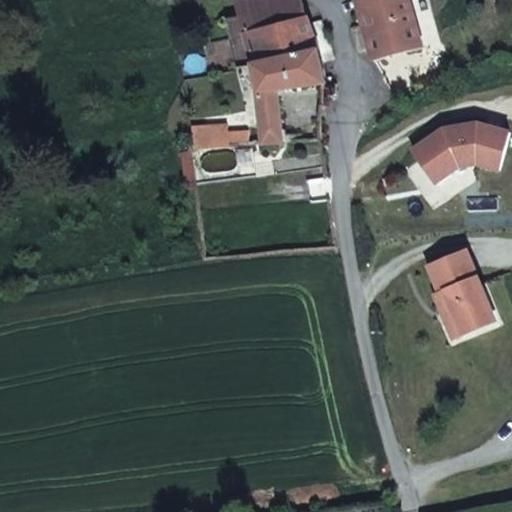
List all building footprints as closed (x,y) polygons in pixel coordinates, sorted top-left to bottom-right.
[(411,0),(410,0),(358,0),(376,62),(392,57),(390,48),(405,44),(407,53),(424,49),(411,0)] [(303,2),(239,2),(242,17),(228,19),(234,46),(248,42),(254,66),(320,52),(308,18),(306,19),(303,2)] [(407,53),(405,44),(390,48),(392,57),(407,53)] [(320,52),(254,66),(259,93),(264,144),(284,143),(279,91),(328,84),(320,52)] [(446,129),(414,151),(437,183),(461,167),(478,164),(501,170),(511,132),(480,123),(446,129)] [(228,125),(193,128),(195,150),(230,147),(251,145),(249,131),(229,132),(228,125)] [(465,333),(497,320),(468,250),(431,266),(442,292),(437,294),(444,311),(454,306),(465,333)] [(454,306),(444,311),(455,337),(465,333),(454,306)]
